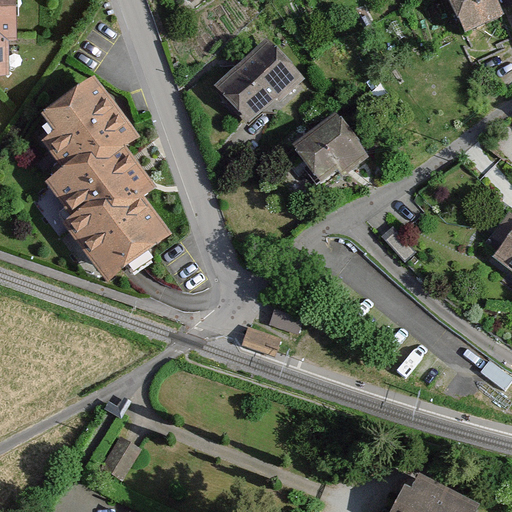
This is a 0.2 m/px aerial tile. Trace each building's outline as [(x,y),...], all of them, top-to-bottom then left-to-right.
[(492,0),(442,0),(458,33),(499,14),(492,0)] [(268,36),(211,85),(246,125),(303,76),(268,36)] [(54,170),(37,182),(62,215),(52,222),(97,283),(163,234),(136,198),(150,188),(120,149),(135,138),(87,75),(31,117),(43,134),(33,142),(54,170)] [(336,112),(287,148),(311,182),(332,167),(339,176),(368,156),(336,112)] [(511,226),(491,254),(511,270),(511,226)] [(282,339),(248,327),(242,346),(275,357),(282,339)] [(143,450),(119,435),(99,468),(122,483),(143,450)] [(404,490),(395,486),(382,511),(475,511),(478,505),(412,473),(404,490)]
